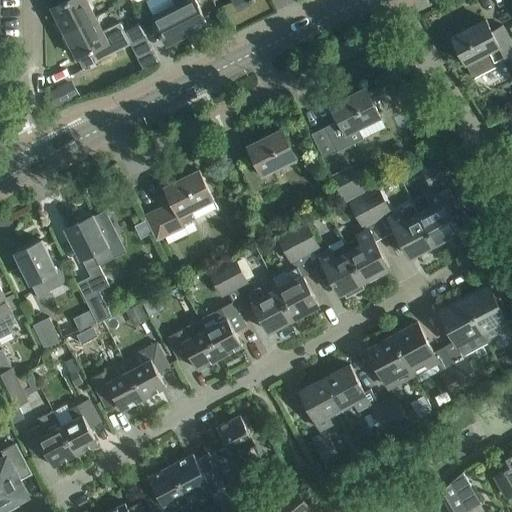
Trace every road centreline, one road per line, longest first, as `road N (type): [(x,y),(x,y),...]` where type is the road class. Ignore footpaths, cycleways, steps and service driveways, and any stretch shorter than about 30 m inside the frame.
road 1 (residential): [(45,511),(145,435),(511,245)]
road 2 (tertiary): [(0,181),(366,0)]
road 3 (residential): [(511,199),(391,0)]
